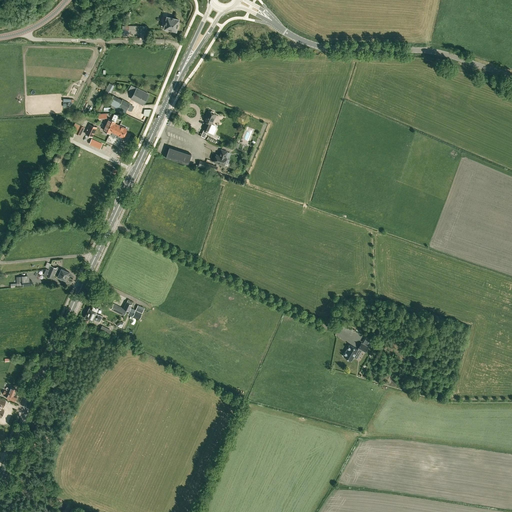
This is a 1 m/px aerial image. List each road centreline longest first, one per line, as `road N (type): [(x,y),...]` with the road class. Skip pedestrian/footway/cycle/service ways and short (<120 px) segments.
road 1 (primary): [(0,485),(95,257)]
road 2 (unclassified): [(511,76),(435,51),(320,46),(276,24)]
road 3 (primary): [(95,257),(178,77)]
road 4 (residential): [(163,42),(32,39)]
